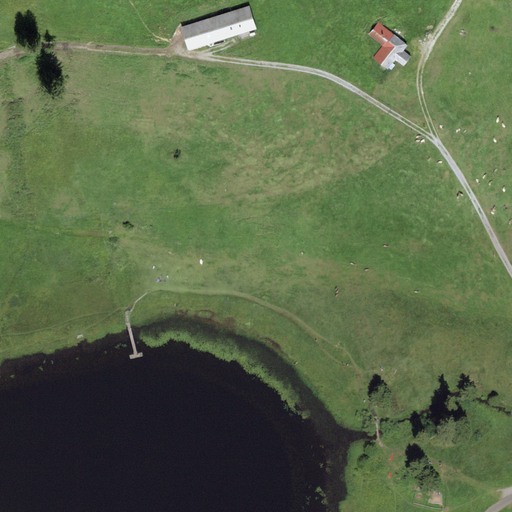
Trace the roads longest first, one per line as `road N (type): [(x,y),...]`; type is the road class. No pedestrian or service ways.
road 1 (track): [(179,50),(329,72),(435,140)]
road 2 (track): [(179,50),(55,45),(0,54)]
road 3 (track): [(435,140),(511,273)]
